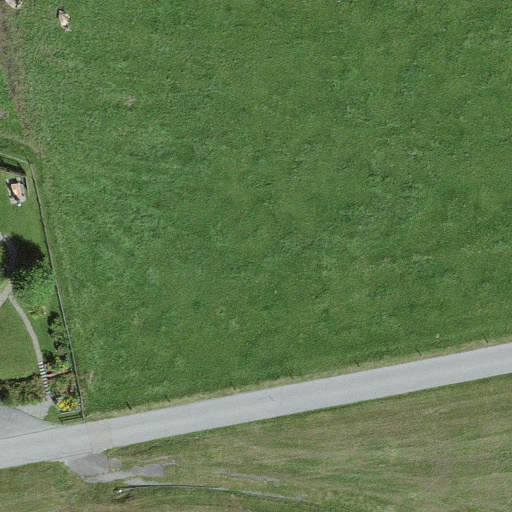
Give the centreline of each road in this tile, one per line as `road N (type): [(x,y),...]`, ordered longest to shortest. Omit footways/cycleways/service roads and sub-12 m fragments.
road 1 (residential): [(511,360),(0,456)]
road 2 (track): [(70,444),(104,471),(243,481),(408,511)]
